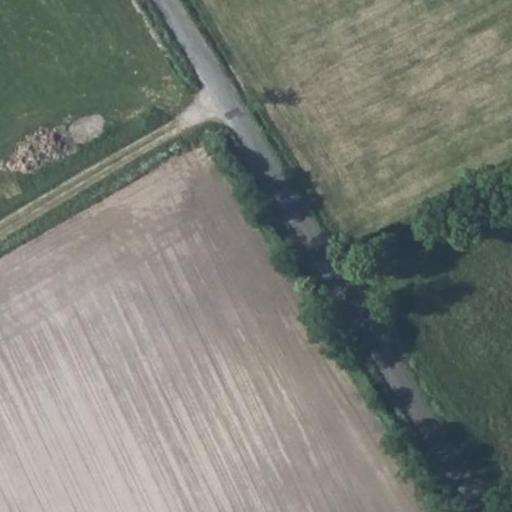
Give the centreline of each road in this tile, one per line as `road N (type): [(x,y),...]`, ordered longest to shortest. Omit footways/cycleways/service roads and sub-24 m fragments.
road 1 (unclassified): [(481,511),(164,0)]
road 2 (track): [(0,229),(222,93)]
